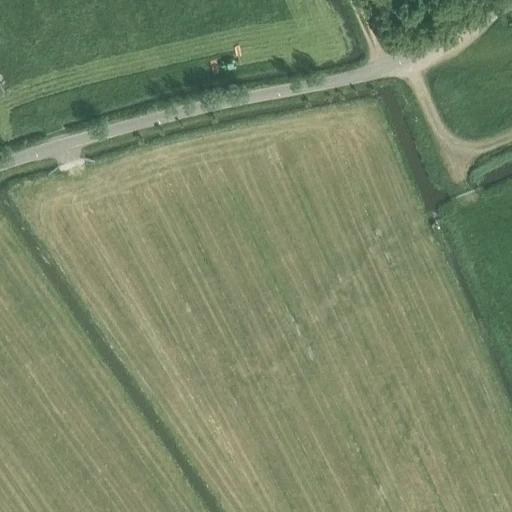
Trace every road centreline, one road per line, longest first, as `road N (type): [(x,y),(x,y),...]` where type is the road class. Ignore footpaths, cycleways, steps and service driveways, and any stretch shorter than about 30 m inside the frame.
road 1 (unclassified): [(0,169),(373,73),(511,4)]
road 2 (track): [(511,136),(471,149),(446,140),(407,61)]
